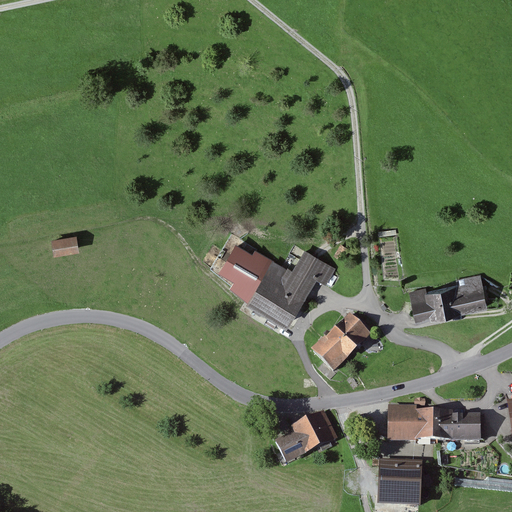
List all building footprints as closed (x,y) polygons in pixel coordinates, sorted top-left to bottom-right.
[(77,235),(52,240),(55,256),(80,251),(77,235)] [(288,327),(317,279),(326,285),(335,268),(305,250),(293,270),(256,249),(253,254),(236,243),(219,271),(233,281),(230,288),(247,303),(288,327)] [(349,249),(341,244),(334,256),(342,261),(349,249)] [(426,288),(409,291),(415,322),(487,308),(481,275),(457,280),(458,286),(427,292),(426,288)] [(371,336),(350,316),(327,339),(325,337),(312,351),(334,373),(371,336)] [(417,406),(388,406),(388,445),(416,445),(416,443),(466,443),(466,446),(480,446),(480,444),(481,444),(481,415),(453,415),(453,412),(417,412),(417,406)] [(294,433),(275,443),(287,467),(338,441),(324,412),(292,428),(294,433)] [(421,511),(424,466),(381,464),(379,510),(418,511),(421,511)]
